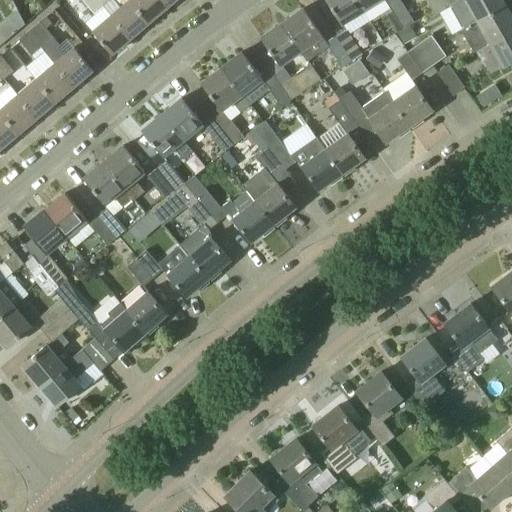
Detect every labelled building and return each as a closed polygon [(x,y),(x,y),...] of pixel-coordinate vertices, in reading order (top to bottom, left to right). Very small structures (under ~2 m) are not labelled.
[(103,5),(99,0),(83,0),(94,13),(103,5)] [(149,22),(130,0),(128,0),(120,7),(113,0),(99,0),(103,5),(111,14),(131,37),(149,22)] [(130,0),(149,22),(168,6),(162,0),(130,0)] [(325,0),(342,26),(364,13),(356,0),(325,0)] [(384,0),(356,0),(364,13),(384,0)] [(394,0),(389,3),(404,28),(414,22),(400,0),(394,0)] [(463,28),(504,5),(501,0),(458,0),(436,0),(429,4),(435,15),(450,6),(463,28)] [(482,47),(511,30),(511,18),(504,5),(463,28),(461,30),(474,53),(483,48),(482,47)] [(326,42),(314,25),(303,8),(282,23),(301,52),(307,61),(329,47),(342,67),(352,61),(336,36),(326,42)] [(131,37),(111,14),(102,22),(92,31),(111,54),(131,37)] [(40,22),(46,29),(52,23),(47,17),(40,22)] [(59,45),(46,29),(40,22),(28,32),(41,47),(42,47),(54,62),(54,63),(74,86),(93,70),(73,46),(63,54),(57,47),(59,45)] [(260,37),(280,66),(301,52),(282,23),(260,37)] [(410,25),(397,33),(404,44),(417,37),(410,25)] [(345,30),(336,36),(352,61),(363,54),(349,32),(347,29),(345,30)] [(484,60),(491,72),(503,66),(511,61),(511,30),(482,47),(483,48),(488,58),(484,60)] [(32,55),(41,47),(28,32),(19,40),(32,55)] [(408,52),(422,73),(446,56),(432,35),(408,52)] [(375,66),(382,56),(373,49),(366,60),(375,66)] [(265,82),(254,68),(241,52),(221,68),(250,105),(270,89),(282,106),(291,100),(274,76),(265,82)] [(412,80),(422,73),(408,52),(398,59),(412,80)] [(0,73),(5,79),(14,70),(0,56),(0,55),(0,73)] [(55,102),(74,86),(54,63),(35,79),(55,102)] [(274,76),(291,100),(302,92),(321,80),(310,64),(291,77),(285,69),(274,76)] [(465,88),(453,71),(448,65),(437,73),(453,96),(465,88)] [(200,83),(222,111),(233,103),(240,112),(250,105),(221,68),(200,83)] [(36,118),(55,102),(35,79),(16,95),(36,118)] [(432,110),(421,94),(414,84),(392,100),(385,91),(384,91),(409,127),(432,110)] [(340,99),(346,95),(340,87),(334,92),(336,94),(340,99)] [(409,127),(384,91),(363,107),(351,91),(340,99),(368,141),(379,133),(386,143),(409,127)] [(483,107),(490,103),(483,92),(476,96),(483,107)] [(324,102),(328,107),(340,99),(336,94),(324,102)] [(0,113),(17,134),(36,118),(16,95),(0,108),(0,113)] [(204,126),(194,113),(181,98),(161,114),(184,141),(185,141),(204,126)] [(358,148),(368,141),(340,99),(328,107),(339,122),(317,138),(316,137),(315,137),(341,174),(365,158),(358,148)] [(0,148),(17,134),(0,113),(0,148)] [(193,152),(185,141),(184,141),(161,114),(141,130),(164,158),(175,149),(183,160),(193,152)] [(225,116),(216,123),(234,144),(244,136),(231,119),(227,115),(225,116)] [(341,174),(315,137),(291,155),(266,121),(255,129),(268,146),(285,169),(298,159),(302,164),(300,165),(318,190),(341,174)] [(225,152),(234,144),(216,123),(207,130),(225,152)] [(290,152),(316,136),(307,123),(282,139),(290,152)] [(136,181),(146,173),(123,145),(103,162),(134,200),(145,192),(136,181)] [(295,182),(285,169),(268,146),(256,156),(265,167),(243,185),(255,199),(254,200),(273,225),(296,207),(283,191),(295,182)] [(174,190),(183,182),(185,181),(166,159),(156,168),(174,190)] [(124,209),(134,200),(103,162),(83,178),(106,205),(115,198),(124,209)] [(165,197),(174,190),(156,168),(147,176),(165,197)] [(273,225),(254,200),(241,211),(231,199),(222,207),(195,175),(186,183),(185,181),(183,182),(185,184),(217,223),(228,213),(251,242),(273,225)] [(207,231),(217,223),(185,184),(183,182),(174,190),(165,197),(166,198),(150,211),(163,225),(186,205),(207,231)] [(91,226),(77,209),(65,193),(44,210),(67,238),(68,237),(72,241),(91,226)] [(117,236),(118,237),(127,230),(108,208),(99,216),(116,237),(117,236)] [(47,254),(67,238),(44,210),(24,226),(47,254)] [(117,236),(116,237),(99,216),(90,223),(108,246),(118,237),(117,236)] [(230,260),(209,236),(188,254),(208,278),(230,260)] [(5,279),(24,262),(7,242),(0,247),(0,255),(5,261),(0,265),(0,283),(5,279)] [(147,250),(137,259),(153,278),(163,269),(158,263),(147,250)] [(188,254),(187,255),(166,273),(187,297),(208,278),(188,254)] [(39,264),(58,287),(68,279),(49,256),(39,264)] [(144,286),(153,278),(137,259),(128,267),(144,286)] [(48,295),(58,287),(39,264),(30,272),(48,295)] [(511,271),(493,286),(511,311),(511,271)] [(0,317),(15,305),(22,299),(5,279),(0,283),(0,317)] [(167,314),(154,299),(147,291),(126,309),(121,302),(120,303),(145,333),(167,314)] [(145,333),(120,303),(119,303),(113,296),(92,314),(84,304),(74,312),(79,318),(96,338),(101,344),(111,336),(124,351),(145,333)] [(43,331),(70,308),(62,299),(35,322),(43,331)] [(489,329),(482,320),(470,304),(444,323),(460,343),(450,350),(466,372),(483,360),(471,343),(489,329)] [(0,338),(7,347),(32,325),(15,305),(0,317),(0,338)] [(79,318),(74,312),(74,313),(70,308),(43,331),(51,340),(22,365),(39,385),(65,363),(54,351),(69,341),(62,333),(79,318)] [(114,359),(101,344),(96,338),(65,364),(65,363),(39,385),(57,406),(80,386),(75,379),(93,363),(100,371),(114,359)] [(446,365),(437,354),(425,338),(401,356),(418,378),(407,387),(423,408),(445,391),(433,375),(446,365)] [(402,399),(393,387),(381,372),(357,390),(374,413),(363,421),(382,446),(394,437),(382,421),(393,413),(389,409),(402,399)] [(498,418),(504,414),(496,404),(487,411),(492,417),(498,418)] [(358,431),(350,421),(338,406),(313,425),(329,447),(322,453),(337,473),(354,459),(342,444),(358,431)] [(78,416),(70,407),(64,413),(72,421),(78,416)] [(511,428),(497,442),(506,452),(491,465),(511,489),(511,488),(511,428)] [(322,471),(308,454),(296,438),(271,458),(288,481),(281,488),(302,511),(318,496),(306,484),(322,471)] [(490,507),(511,489),(491,465),(476,479),(466,467),(448,482),(461,498),(465,503),(477,493),(490,507)] [(265,511),(278,499),(264,484),(250,470),(225,495),(241,511),(265,511)] [(461,498),(448,482),(447,483),(444,479),(424,498),(433,508),(429,511),(456,511),(452,506),(461,498)] [(389,500),(400,492),(392,482),(381,489),(389,500)] [(380,496),(360,510),(361,511),(389,511),(391,511),(380,496)]
